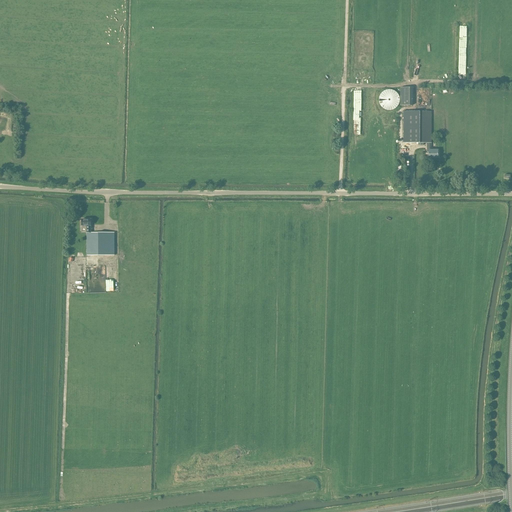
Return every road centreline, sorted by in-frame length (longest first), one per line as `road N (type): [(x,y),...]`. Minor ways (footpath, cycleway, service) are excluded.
road 1 (unclassified): [(0,187),(511,194)]
road 2 (track): [(340,193),(347,0)]
road 3 (tertiary): [(511,504),(511,363)]
